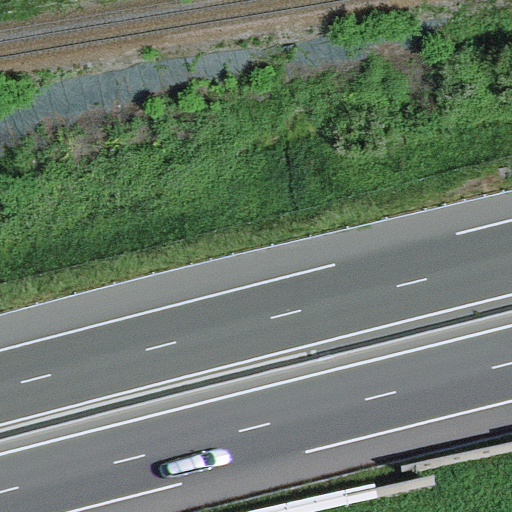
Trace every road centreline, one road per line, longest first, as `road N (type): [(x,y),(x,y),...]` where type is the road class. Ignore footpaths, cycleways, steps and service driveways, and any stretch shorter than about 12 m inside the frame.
road 1 (motorway): [(511,257),(0,388)]
road 2 (motorway): [(0,498),(511,368)]
